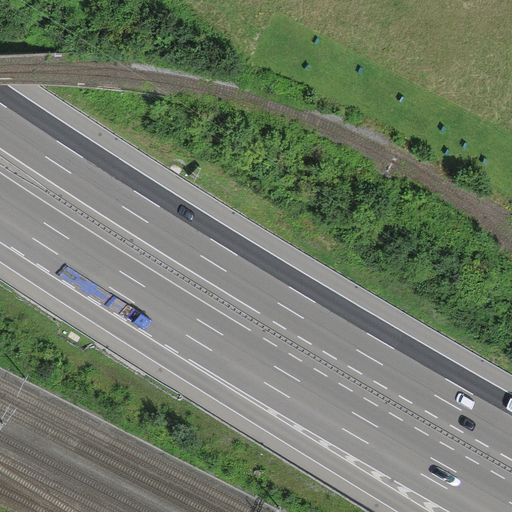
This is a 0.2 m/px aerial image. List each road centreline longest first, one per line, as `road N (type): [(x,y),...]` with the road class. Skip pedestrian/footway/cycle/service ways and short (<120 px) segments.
road 1 (motorway): [(511,426),(309,309),(0,113)]
road 2 (motorway): [(204,335),(506,511)]
road 3 (motorway): [(204,335),(415,511)]
road 4 (motorway): [(0,205),(204,335)]
